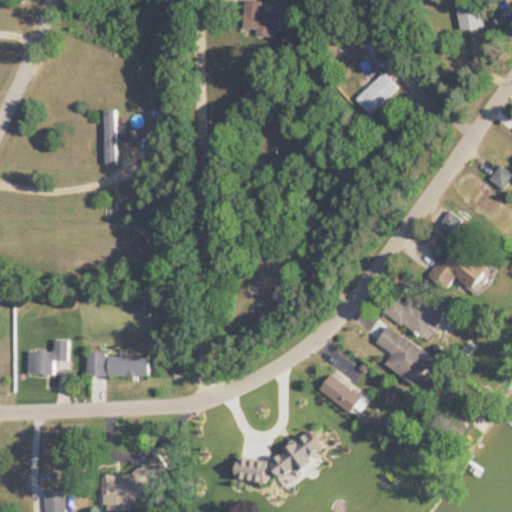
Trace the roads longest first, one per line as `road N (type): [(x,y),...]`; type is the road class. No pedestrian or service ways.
road 1 (residential): [(0,413),(168,408),(221,399),(268,377),(325,334),(511,86)]
road 2 (residential): [(202,402),(202,0)]
road 3 (residential): [(0,127),(53,0)]
